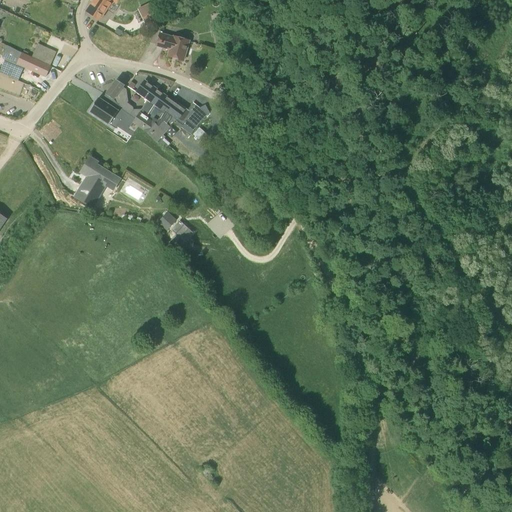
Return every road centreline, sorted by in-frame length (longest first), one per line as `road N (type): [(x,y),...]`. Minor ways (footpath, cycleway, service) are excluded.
road 1 (unclassified): [(335,289),(258,142),(227,103),(148,67),(90,58)]
road 2 (track): [(488,511),(433,458),(363,368)]
